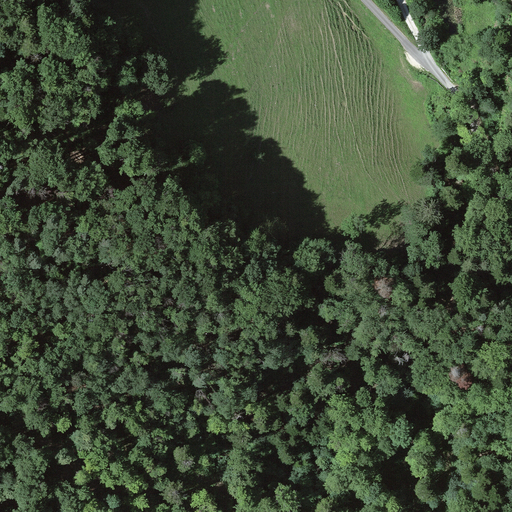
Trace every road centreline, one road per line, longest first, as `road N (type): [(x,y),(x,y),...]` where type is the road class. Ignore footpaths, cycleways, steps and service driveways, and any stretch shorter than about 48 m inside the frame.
road 1 (unclassified): [(511,198),(494,178),(464,102),(365,0)]
road 2 (track): [(444,511),(446,459),(429,437),(385,454),(304,511)]
